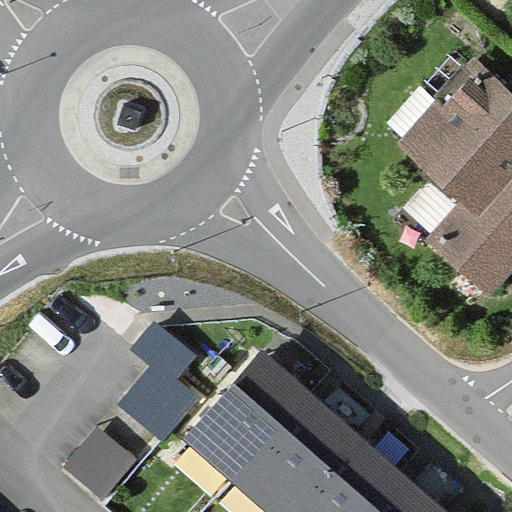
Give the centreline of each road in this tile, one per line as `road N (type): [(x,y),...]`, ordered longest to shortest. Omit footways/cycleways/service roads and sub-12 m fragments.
road 1 (residential): [(205,182),(465,410)]
road 2 (secondary): [(56,187),(100,210),(134,214),(168,207),(205,182)]
road 3 (secondary): [(207,55),(184,34),(126,18),(64,44)]
road 4 (secondary): [(64,44),(43,71),(33,104),(34,137),(56,187)]
road 5 (secondary): [(205,182),(225,141),(228,110),(207,55)]
